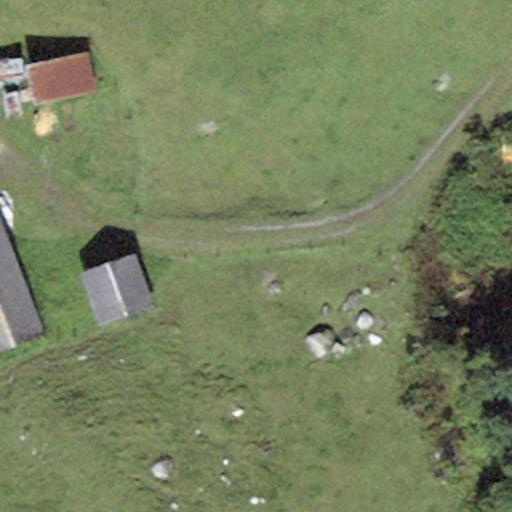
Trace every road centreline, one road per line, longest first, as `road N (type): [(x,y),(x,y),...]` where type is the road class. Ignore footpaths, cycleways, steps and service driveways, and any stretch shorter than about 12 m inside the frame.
road 1 (track): [(511,72),(404,198),(337,234),(228,242),(172,236)]
road 2 (track): [(172,236),(70,212),(0,153)]
